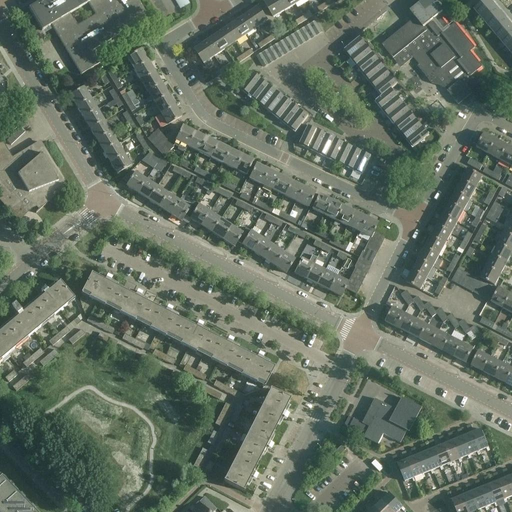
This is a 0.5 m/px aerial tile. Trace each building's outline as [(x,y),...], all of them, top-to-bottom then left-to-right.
[(41,0),(28,8),(42,30),(54,23),(57,29),(54,31),(80,74),(99,63),(92,51),(148,17),(137,0),(41,0)] [(190,3),(188,0),(175,0),(180,9),(190,3)] [(285,11),(277,0),(269,0),(264,3),(268,10),(263,13),(268,21),(270,24),(275,21),(273,18),(285,11)] [(292,0),(277,0),(285,11),(295,5),(292,0)] [(475,48),(455,23),(449,28),(438,15),(442,12),(432,0),(423,0),(410,11),(416,18),(382,45),(396,63),(400,60),(404,65),(414,58),(419,65),(417,66),(431,84),(444,88),(458,105),(472,94),(464,85),(472,79),(470,77),(482,67),(470,52),(475,48)] [(511,27),(489,0),(486,0),(475,10),(511,53),(511,27)] [(327,8),(325,4),(317,8),(320,12),(327,8)] [(268,21),(263,13),(259,6),(248,14),(257,28),(268,21)] [(310,12),(303,17),(305,21),(313,16),(310,12)] [(248,14),(237,21),(247,35),(257,28),(248,14)] [(305,21),(303,17),(295,21),(298,25),(305,21)] [(237,21),(226,28),(236,42),(247,35),(237,21)] [(315,21),(310,25),(316,35),(321,31),(315,21)] [(310,25),(305,28),(311,38),(316,35),(310,25)] [(226,28),(216,35),(225,50),(236,42),(226,28)] [(305,28),(299,31),(305,41),(311,38),(305,28)] [(299,31),(294,34),(300,44),(305,41),(299,31)] [(294,34),(288,37),(294,47),(300,44),(294,34)] [(216,35),(205,42),(215,57),(225,50),(216,35)] [(272,35),(265,40),(267,44),(275,39),(272,35)] [(288,37),(283,41),(289,51),(294,47),(288,37)] [(343,51),(349,59),(366,45),(359,37),(343,51)] [(267,44),(265,40),(258,45),(260,49),(267,44)] [(283,41),(278,44),(284,54),(289,51),(283,41)] [(215,57),(205,42),(194,50),(204,64),(215,57)] [(278,44),(272,47),(278,57),(284,54),(278,44)] [(366,45),(349,59),(356,66),(372,53),(366,45)] [(272,47),(267,50),(273,60),(278,57),(272,47)] [(127,58),(134,69),(148,61),(141,49),(127,58)] [(251,49),(243,54),(246,58),(253,53),(251,49)] [(267,50),(262,53),(268,63),(273,60),(267,50)] [(268,63),(262,53),(256,57),(262,67),(268,63)] [(372,53),(356,66),(362,74),(378,61),(372,53)] [(246,58),(243,54),(236,59),(239,63),(246,58)] [(148,61),(134,69),(141,80),(155,72),(148,61)] [(378,61),(362,74),(368,82),(385,68),(378,61)] [(229,64),(222,69),(225,73),(232,68),(229,64)] [(385,68),(368,82),(374,89),(391,76),(385,68)] [(225,73),(222,69),(215,73),(218,77),(225,73)] [(117,79),(113,71),(108,74),(113,82),(117,79)] [(155,72),(141,80),(147,91),(161,83),(155,72)] [(240,89),(248,96),(261,79),(253,73),(240,89)] [(105,85),(109,83),(104,75),(100,77),(105,85)] [(391,76),(374,89),(380,97),(391,89),(397,84),(391,76)] [(122,87),(117,79),(113,82),(118,89),(122,87)] [(261,79),(248,96),(256,102),(269,85),(261,79)] [(161,83),(147,91),(154,102),(168,94),(161,83)] [(269,85),(256,102),(264,108),(277,91),(269,85)] [(70,96),(76,107),(90,99),(83,87),(70,96)] [(118,97),(113,89),(109,92),(114,100),(118,97)] [(380,97),(374,102),(381,110),(397,97),(391,89),(380,97)] [(277,91),(264,108),(271,114),(284,97),(277,91)] [(131,101),(126,94),(122,96),(127,104),(131,101)] [(168,94),(154,102),(161,114),(175,105),(168,94)] [(123,105),(118,97),(114,100),(118,108),(123,105)] [(284,97),(271,114),(279,120),(292,104),(284,97)] [(397,97),(381,110),(387,118),(403,104),(397,97)] [(90,99),(76,107),(83,118),(97,110),(90,99)] [(131,101),(127,104),(131,112),(135,109),(131,101)] [(292,104),(279,120),(287,126),(300,110),(292,104)] [(403,104),(387,118),(393,125),(410,112),(403,104)] [(175,105),(161,114),(168,125),(182,117),(178,110),(175,105)] [(97,110),(83,118),(90,129),(104,121),(97,110)] [(300,110),(287,126),(295,133),(308,116),(300,110)] [(131,120),(127,112),(122,114),(127,122),(131,120)] [(410,112),(393,125),(399,133),(416,120),(410,112)] [(140,126),(144,124),(139,116),(135,118),(140,126)] [(136,127),(131,120),(127,122),(132,130),(136,127)] [(416,120),(399,133),(406,141),(422,127),(416,120)] [(104,121),(90,129),(97,141),(110,132),(104,121)] [(187,146),(194,132),(192,131),(193,130),(189,128),(188,129),(182,126),(173,145),(178,147),(177,149),(182,152),(183,150),(185,151),(187,146)] [(299,145),(308,149),(317,130),(308,126),(299,145)] [(422,127),(406,141),(412,149),(429,135),(422,127)] [(151,143),(162,134),(157,130),(147,139),(151,143)] [(317,130),(308,149),(317,154),(326,134),(317,130)] [(110,132),(97,141),(103,152),(117,143),(110,132)] [(194,132),(187,146),(198,152),(205,138),(194,132)] [(145,142),(140,134),(136,137),(140,144),(145,142)] [(155,147),(165,138),(162,134),(151,143),(155,147)] [(326,134),(317,154),(326,158),(335,139),(326,134)] [(476,148),(488,154),(496,140),(484,134),(476,148)] [(159,152),(169,143),(165,138),(155,147),(159,152)] [(205,138),(198,152),(210,158),(217,143),(205,138)] [(335,139),(326,158),(335,162),(344,143),(335,139)] [(496,140),(488,154),(499,160),(507,146),(496,140)] [(54,167),(47,156),(44,151),(39,142),(11,160),(0,142),(0,198),(19,219),(28,211),(31,208),(32,208),(31,208),(36,205),(39,209),(40,209),(63,188),(63,187),(64,186),(65,185),(65,184),(65,183),(65,181),(65,180),(64,178),(59,171),(56,166),(54,167)] [(149,150),(145,142),(140,144),(145,152),(149,150)] [(117,143),(103,152),(110,163),(124,154),(117,143)] [(163,156),(173,147),(172,146),(169,143),(159,152),(163,156)] [(217,143),(210,158),(222,164),(229,149),(217,143)] [(344,143),(335,162),(344,167),(353,147),(344,143)] [(511,148),(507,146),(499,160),(511,166),(511,163),(511,148)] [(353,147),(344,167),(353,171),(362,152),(353,147)] [(229,149),(222,164),(233,169),(240,155),(229,149)] [(362,152),(353,171),(362,175),(371,156),(362,152)] [(124,154),(110,163),(117,174),(131,166),(124,154)] [(240,155),(233,169),(245,175),(252,161),(240,155)] [(158,159),(150,156),(148,160),(156,164),(158,159)] [(166,163),(158,159),(156,164),(164,168),(166,163)] [(479,171),(482,165),(470,159),(467,164),(479,171)] [(186,168),(189,164),(180,160),(178,164),(186,168)] [(248,179),(260,185),(267,170),(255,164),(248,179)] [(182,171),(174,167),(172,172),(180,176),(182,171)] [(204,171),(196,167),(193,172),(202,176),(204,171)] [(482,172),(491,177),(493,172),(485,168),(482,172)] [(467,169),(461,181),(475,189),(482,177),(467,169)] [(267,170),(260,185),(272,190),(279,176),(267,170)] [(137,194),(146,180),(132,171),(123,180),(128,183),(126,186),(137,194)] [(190,175),(182,171),(180,176),(188,180),(190,175)] [(212,175),(204,171),(202,176),(210,180),(212,175)] [(493,172),(491,177),(498,181),(501,177),(493,172)] [(279,176),(272,190),(284,196),(291,181),(279,176)] [(203,187),(205,182),(197,178),(195,183),(203,187)] [(227,183),(219,179),(217,183),(225,187),(227,183)] [(146,180),(137,194),(148,200),(157,187),(146,180)] [(291,181),(284,196),(295,202),(303,187),(291,181)] [(461,181),(455,192),(469,200),(475,189),(461,181)] [(227,183),(225,187),(233,191),(235,187),(227,183)] [(157,187),(148,200),(159,207),(168,194),(157,187)] [(223,191),(215,187),(212,191),(221,195),(223,191)] [(303,187),(295,202),(307,208),(315,193),(303,187)] [(502,198),(507,190),(502,188),(498,196),(502,198)] [(231,195),(223,191),(221,195),(229,199),(231,195)] [(455,192),(449,203),(463,211),(469,200),(455,192)] [(248,202),(250,197),(241,193),(239,198),(248,202)] [(168,194),(159,207),(170,214),(179,201),(168,194)] [(311,209),(323,215),(330,200),(318,195),(311,209)] [(330,200),(323,215),(335,221),(342,206),(330,200)] [(181,222),(185,216),(189,219),(197,207),(192,204),(189,208),(179,201),(170,214),(176,218),(181,222)] [(245,205),(237,201),(234,206),(243,210),(245,205)] [(265,205),(257,201),(255,205),(263,209),(265,205)] [(449,203),(443,215),(457,222),(463,211),(449,203)] [(494,203),(490,210),(494,213),(499,205),(494,203)] [(189,219),(200,226),(209,212),(198,205),(189,219)] [(253,209),(245,205),(243,210),(251,213),(253,209)] [(265,205),(263,209),(271,213),(273,209),(265,205)] [(346,227),(354,212),(342,206),(335,221),(333,225),(336,226),(339,223),(346,227)] [(480,210),(476,218),(480,220),(485,212),(480,210)] [(494,213),(490,210),(486,218),(490,220),(494,213)] [(209,212),(200,226),(211,233),(220,219),(209,212)] [(288,216),(280,212),(278,217),(286,221),(288,216)] [(354,212),(346,227),(358,232),(365,217),(354,212)] [(274,219),(266,215),(264,220),(272,224),(274,219)] [(443,215),(437,226),(451,233),(457,222),(443,215)] [(288,216),(286,221),(294,225),(297,220),(288,216)] [(365,217),(358,232),(370,238),(370,237),(373,232),(377,223),(365,217)] [(480,220),(476,218),(472,225),(476,228),(480,220)] [(220,219),(211,233),(222,240),(231,226),(220,219)] [(282,223),(274,219),(272,224),(280,228),(282,223)] [(314,234),(316,230),(302,223),(300,227),(314,234)] [(482,225),(478,233),(482,235),(486,227),(482,225)] [(241,245),(250,231),(245,228),(242,234),(231,226),(222,240),(233,247),(236,242),(241,245)] [(437,226),(431,237),(445,245),(451,233),(437,226)] [(297,231),(289,227),(287,231),(295,235),(297,231)] [(324,234),(316,230),(314,234),(322,238),(324,234)] [(252,252),(261,239),(250,231),(241,245),(252,252)] [(306,235),(297,231),(295,235),(303,239),(306,235)] [(373,232),(370,237),(382,243),(384,237),(373,232)] [(511,236),(504,232),(498,244),(511,250),(511,236)] [(467,233),(463,241),(467,244),(472,236),(467,233)] [(482,235),(478,233),(474,240),(478,243),(482,235)] [(370,238),(368,242),(379,248),(382,243),(370,237),(370,238)] [(431,237),(425,248),(439,256),(445,245),(431,237)] [(261,239),(252,252),(263,260),(272,246),(261,239)] [(331,239),(329,242),(328,243),(337,247),(339,243),(331,239)] [(323,245),(315,241),(312,246),(321,250),(323,245)] [(467,244),(463,241),(459,249),(463,251),(467,244)] [(368,242),(365,247),(377,253),(379,248),(368,242)] [(347,247),(339,243),(337,247),(345,251),(347,247)] [(511,250),(498,244),(492,255),(507,263),(511,253),(511,250)] [(331,249),(323,245),(321,250),(329,253),(331,249)] [(272,246),(263,260),(274,267),(283,253),(272,246)] [(362,252),(361,252),(374,258),(377,253),(365,247),(363,252),(362,252)] [(425,248),(419,259),(433,267),(439,256),(425,248)] [(470,248),(465,256),(470,258),(474,251),(470,248)] [(344,261),(346,256),(338,252),(336,257),(344,261)] [(374,258),(361,252),(359,257),(371,264),(374,258)] [(283,253),(274,267),(285,274),(294,260),(283,253)] [(294,274),(305,280),(313,265),(317,258),(312,255),(308,262),(301,259),(294,274)] [(455,255),(451,263),(456,265),(460,258),(455,255)] [(492,255),(486,266),(501,274),(507,263),(492,255)] [(419,259),(412,270),(426,278),(431,281),(437,269),(433,267),(419,259)] [(357,262),(354,267),(366,273),(369,268),(357,262)] [(456,265),(451,263),(447,271),(451,273),(456,265)] [(313,265),(305,280),(317,285),(324,271),(313,265)] [(501,274),(486,266),(480,278),(495,285),(501,274)] [(355,268),(352,273),(364,279),(366,273),(354,267),(355,268)] [(452,281),(457,284),(463,271),(458,269),(452,281)] [(426,278),(412,270),(406,282),(420,290),(426,278)] [(324,271),(317,285),(329,291),(336,277),(324,271)] [(463,271),(457,284),(462,286),(468,274),(463,271)] [(352,273),(350,278),(361,284),(364,279),(352,273)] [(107,275),(104,280),(91,274),(81,293),(111,309),(122,289),(109,283),(111,278),(107,275)] [(468,274),(462,286),(467,289),(474,277),(468,274)] [(336,277),(329,291),(341,297),(345,289),(347,284),(348,283),(348,282),(336,277)] [(443,277),(439,285),(443,288),(448,279),(443,277)] [(474,277),(467,289),(472,292),(479,280),(474,277)] [(348,283),(347,284),(359,289),(361,284),(350,278),(348,282),(348,283)] [(479,280),(472,292),(477,295),(484,282),(479,280)] [(484,282),(477,295),(483,297),(489,285),(484,282)] [(44,295),(33,305),(47,322),(67,305),(65,304),(71,298),(71,299),(72,298),(59,283),(48,292),(44,288),(40,291),(44,295)] [(347,284),(345,289),(356,294),(359,289),(347,284)] [(443,288),(439,285),(435,293),(439,296),(443,288)] [(489,285),(483,297),(488,300),(494,288),(489,285)] [(491,302),(503,309),(511,294),(499,288),(491,302)] [(135,296),(122,289),(111,309),(142,325),(152,305),(139,298),(142,293),(137,291),(135,296)] [(414,302),(413,300),(406,291),(401,294),(409,305),(414,302)] [(511,294),(503,309),(511,313),(511,294)] [(418,296),(413,300),(414,302),(421,311),(426,308),(424,306),(418,296)] [(424,306),(426,308),(432,317),(437,314),(436,311),(429,302),(424,306)] [(6,327),(21,344),(47,322),(33,305),(22,314),(14,305),(10,308),(17,317),(6,327)] [(165,311),(152,305),(142,325),(172,340),(183,320),(170,314),(172,309),(167,306),(165,311)] [(385,322),(397,328),(405,314),(393,308),(385,322)] [(440,308),(436,311),(437,314),(444,323),(449,319),(447,317),(440,308)] [(405,314),(397,328),(409,334),(416,320),(405,314)] [(452,314),(447,317),(449,319),(455,329),(460,325),(458,323),(452,314)] [(492,329),(495,323),(483,317),(480,323),(492,329)] [(463,319),(458,323),(460,325),(466,335),(471,331),(470,329),(463,319)] [(198,322),(196,327),(183,320),(172,340),(203,356),(213,336),(200,329),(203,324),(198,322)] [(416,320),(409,334),(420,340),(427,325),(416,320)] [(427,325),(420,340),(431,346),(439,331),(427,325)] [(475,325),(470,329),(471,331),(478,340),(483,337),(475,325)] [(495,331),(503,335),(506,330),(498,326),(495,331)] [(0,360),(21,344),(6,327),(0,331),(0,360)] [(511,333),(506,330),(503,335),(511,339),(511,338),(511,333)] [(439,331),(431,346),(443,352),(450,337),(439,331)] [(490,338),(498,342),(500,338),(492,334),(490,338)] [(213,336),(203,356),(233,371),(243,351),(230,345),(233,340),(229,337),(226,342),(213,336)] [(450,337),(443,352),(454,357),(462,343),(450,337)] [(500,338),(498,342),(506,346),(509,342),(500,338)] [(462,343),(454,357),(466,363),(473,349),(462,343)] [(256,358),(243,351),(233,371),(264,387),(274,367),(261,360),(263,355),(259,353),(256,358)] [(471,366),(483,372),(490,358),(479,352),(471,366)] [(490,358),(483,372),(494,378),(502,363),(490,358)] [(511,368),(502,363),(494,378),(506,384),(511,371),(511,368)] [(283,413),(290,400),(272,391),(268,398),(266,397),(254,420),(274,430),(280,418),(285,420),(288,416),(283,413)] [(409,430),(420,408),(404,400),(404,401),(399,411),(376,399),(375,398),(362,424),(353,419),(348,429),(378,445),(384,434),(401,443),(407,429),(409,430)] [(348,429),(353,419),(349,417),(343,428),(348,430),(348,429)] [(274,430),(254,420),(239,451),(258,461),(265,448),(270,450),(272,446),(267,443),(274,430)] [(481,430),(471,434),(479,452),(488,448),(481,430)] [(471,434),(462,437),(469,455),(479,452),(471,434)] [(462,437),(453,441),(460,459),(469,455),(462,437)] [(453,441),(444,445),(451,463),(460,459),(453,441)] [(340,455),(346,449),(342,445),(336,451),(340,455)] [(444,445),(434,449),(442,466),(451,463),(444,445)] [(434,449),(425,452),(433,470),(442,466),(434,449)] [(252,474),(258,461),(239,451),(223,481),(243,492),(250,478),(254,481),(257,476),(252,474)] [(425,452),(416,456),(423,474),(433,470),(425,452)] [(416,456),(407,460),(414,478),(423,474),(416,456)] [(414,478),(407,460),(397,464),(404,482),(414,478)] [(382,469),(375,461),(371,465),(379,473),(382,469)] [(33,511),(0,477),(0,511),(33,511)] [(511,487),(508,477),(498,481),(506,499),(511,495),(511,487)] [(498,481),(489,485),(496,502),(506,499),(498,481)] [(489,485),(480,488),(487,506),(496,502),(489,485)] [(480,488),(471,492),(478,510),(487,506),(480,488)] [(471,492),(461,496),(468,511),(472,511),(478,510),(471,492)] [(390,493),(382,500),(393,511),(397,511),(403,507),(390,493)] [(468,511),(461,496),(452,500),(456,511),(468,511)] [(198,502),(194,506),(199,511),(198,511),(213,511),(216,509),(205,497),(199,503),(198,502)] [(393,511),(382,500),(375,507),(379,511),(393,511)]
